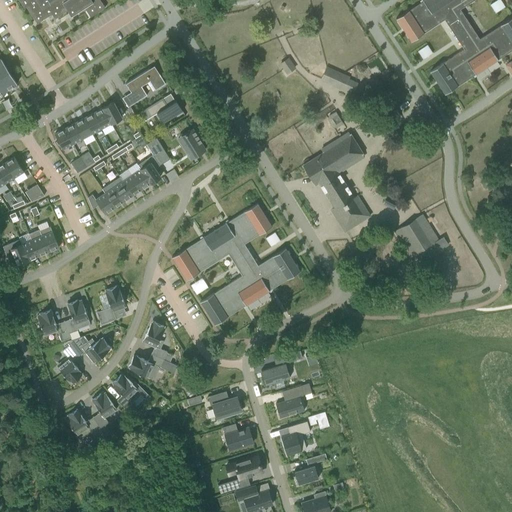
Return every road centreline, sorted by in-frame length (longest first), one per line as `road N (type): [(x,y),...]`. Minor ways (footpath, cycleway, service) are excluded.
road 1 (residential): [(46,410),(103,375),(127,346),(159,244),(184,196),(180,184)]
road 2 (residential): [(288,511),(246,353),(262,335),(342,294)]
road 3 (residential): [(0,141),(77,100),(179,24)]
road 4 (residential): [(180,184),(46,271),(1,289)]
road 5 (residential): [(250,139),(342,294)]
road 6 (residential): [(491,282),(450,198),(440,131)]
road 7 (residential): [(342,294),(378,307),(409,305),(479,293),(491,282)]
road 8 (residential): [(440,131),(366,17)]
road 9 (residential): [(179,24),(250,139)]
